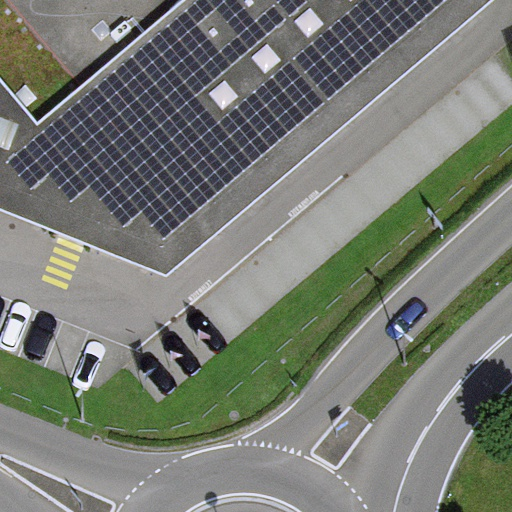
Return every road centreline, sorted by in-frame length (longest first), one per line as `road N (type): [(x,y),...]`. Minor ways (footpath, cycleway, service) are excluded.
road 1 (secondary): [(511,214),(417,298),(268,472)]
road 2 (secondary): [(352,511),(444,402)]
road 3 (secondary): [(268,472),(230,472),(193,484),(157,511)]
